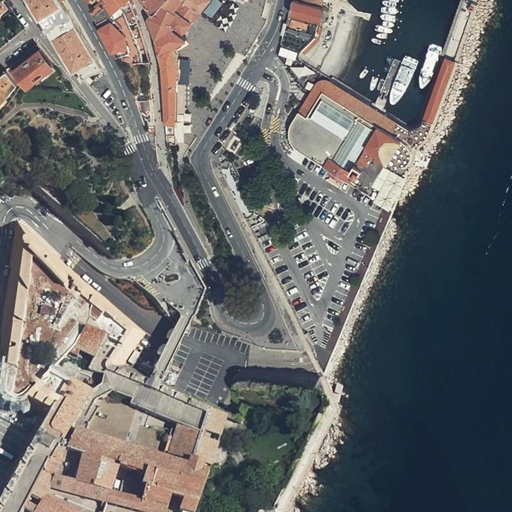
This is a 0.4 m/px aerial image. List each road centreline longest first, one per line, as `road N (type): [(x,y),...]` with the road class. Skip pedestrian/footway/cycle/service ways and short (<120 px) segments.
road 1 (unclassified): [(151,166),(227,312),(255,322),(261,296),(202,174),(208,142)]
road 2 (unclassified): [(52,231),(112,267),(152,259),(163,239),(139,183),(151,166)]
road 3 (unclassified): [(151,166),(124,93),(74,0)]
